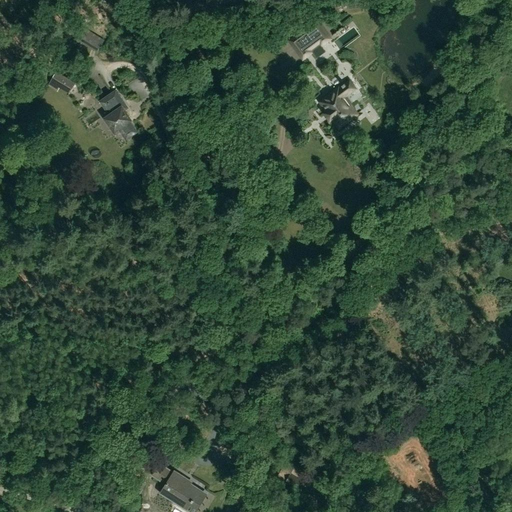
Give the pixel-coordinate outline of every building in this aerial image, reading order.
[(300,33),(290,40),(292,42),(302,57),(303,59),(313,52),(312,50),(321,44),(322,46),(332,39),(330,37),(320,22),(319,20),(309,27),(310,29),(301,35),(300,33)] [(102,39),(85,28),(77,40),(94,50),(102,39)] [(70,93),(76,82),(57,72),(48,85),(57,91),(59,87),(70,93)] [(349,106),(347,108),(341,100),(344,98),(343,97),(353,90),(349,83),(344,86),(343,84),(341,86),(341,87),(338,90),(337,89),(318,102),(324,111),(322,113),(328,121),(330,120),(336,129),(355,116),(349,106)] [(103,117),(114,133),(119,130),(126,140),(138,132),(131,121),(133,120),(126,109),(129,108),(116,89),(99,101),(108,114),(103,117)] [(306,471),(295,465),(295,467),(285,461),(276,477),(285,481),(284,482),(296,489),(306,471)] [(162,493),(188,510),(191,506),(196,509),(205,494),(184,480),(185,479),(175,472),(162,493)] [(404,491),(399,483),(396,484),(395,482),(392,483),(399,494),(404,491)]
